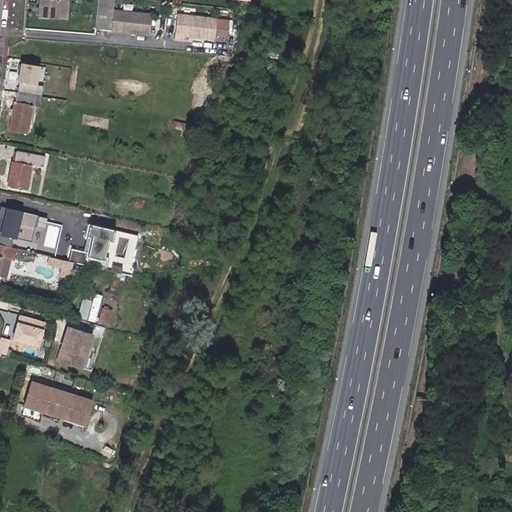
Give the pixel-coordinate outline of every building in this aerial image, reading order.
[(39,0),(38,17),(66,19),(67,0),(39,0)] [(149,16),(111,12),(109,32),(148,35),(149,16)] [(217,41),(219,22),(180,16),(177,41),(186,42),(187,37),(217,41)] [(18,84),(16,93),(39,98),(41,88),(35,87),(39,67),(20,63),(17,84),(18,84)] [(39,98),(16,93),(14,103),(9,130),(27,133),(31,106),(37,107),(39,98)] [(194,133),(195,128),(173,123),(171,129),(194,133)] [(9,187),(28,191),(32,166),(42,167),(44,157),(34,155),(17,152),(15,163),(11,162),(9,174),(12,174),(9,187)] [(2,207),(0,213),(0,245),(12,248),(15,237),(40,243),(46,219),(2,207)] [(138,236),(88,225),(85,238),(90,239),(87,253),(72,250),(70,260),(130,273),(138,236)] [(12,248),(0,245),(0,265),(2,256),(11,258),(12,258),(14,249),(12,248)] [(11,258),(2,256),(0,265),(0,274),(7,276),(11,258)] [(68,277),(71,262),(49,257),(47,266),(61,268),(59,275),(68,277)] [(94,322),(101,296),(94,294),(92,301),(82,299),(77,317),(94,322)] [(111,311),(102,308),(98,320),(108,323),(111,311)] [(45,321),(20,314),(13,338),(38,345),(45,321)] [(69,327),(63,348),(67,349),(64,361),(83,367),(93,334),(69,327)] [(31,386),(23,409),(31,412),(33,409),(45,413),(43,416),(51,419),(52,416),(65,420),(64,423),(71,426),(73,423),(85,427),(92,408),(31,386)]
